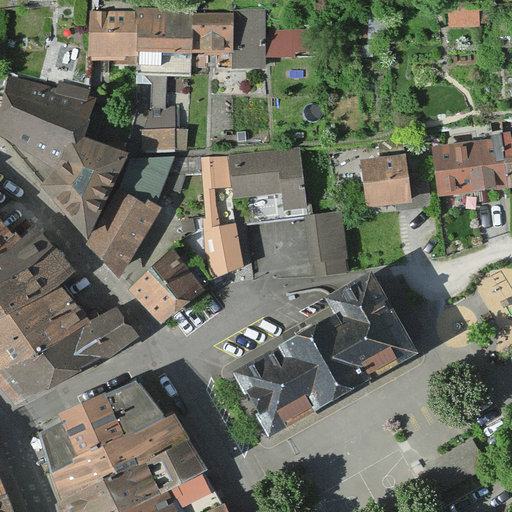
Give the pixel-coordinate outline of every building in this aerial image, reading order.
[(132,10),(88,11),(89,59),(137,58),(137,51),(192,51),(192,53),(231,52),(230,13),(188,14),(188,8),(132,9),(132,10)] [(266,9),(232,9),(232,69),(265,69),(265,53),(307,53),(307,29),(266,29),(266,9)] [(137,51),(137,58),(136,81),(154,82),(154,110),(139,110),(139,128),(146,133),(185,133),(185,128),(179,127),(180,102),(168,102),(168,79),(192,79),(192,53),(192,51),(137,51)] [(105,105),(14,83),(3,139),(72,161),(47,191),(96,241),(90,250),(126,281),(167,216),(126,195),(143,159),(95,140),(105,105)] [(185,133),(146,133),(145,153),(186,151),(185,133)] [(511,143),(441,152),(446,198),(511,190),(511,143)] [(309,208),(301,151),(232,160),(237,202),(286,196),(288,210),(309,208)] [(206,213),(203,214),(205,247),(213,272),(243,261),(231,198),(217,199),(216,184),(231,183),(228,155),(201,156),(206,213)] [(414,159),(369,165),(376,213),(420,207),(414,159)] [(341,207),(304,212),(313,274),(350,269),(341,207)] [(0,381),(23,408),(33,403),(65,389),(147,342),(123,312),(99,324),(67,291),(85,275),(43,229),(30,240),(0,213),(0,381)] [(211,295),(176,253),(134,294),(170,327),(211,295)] [(235,368),(272,435),(422,351),(376,269),(328,296),(337,312),(235,368)] [(70,426),(44,435),(69,511),(235,511),(233,507),(219,511),(190,511),(219,499),(209,479),(220,475),(182,418),(176,421),(146,386),(68,418),(70,426)] [(472,443),(425,469),(441,498),(488,471),(472,443)] [(0,511),(18,511),(0,469),(0,511)]
